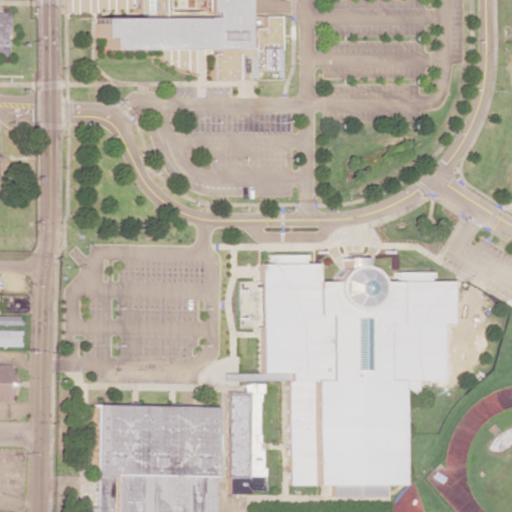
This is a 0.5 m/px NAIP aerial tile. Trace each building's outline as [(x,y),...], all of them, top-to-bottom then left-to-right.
[(235,54),(235,80),(209,80),(209,53),(216,53),(216,49),(101,49),(101,37),(92,37),(92,18),(137,18),(137,12),(131,12),(131,0),(161,0),(161,12),(196,12),(196,0),(235,0),(235,36),(235,48),(250,48),(250,43),(250,28),(256,28),(260,28),(260,16),(276,16),(276,28),(276,43),(256,43),(256,53),(251,53),(251,54),(235,54)] [(0,55),(0,12),(8,13),(7,29),(5,29),(4,42),(6,42),(6,56),(0,55)] [(275,16),(260,16),(260,28),(249,28),(249,61),(236,61),(236,80),(275,80),(275,16)] [(331,281),(333,277),(337,271),(342,267),(342,257),(360,257),(361,267),(367,271),(370,275),(373,281),(393,281),(393,277),(391,277),(391,272),(427,272),(427,277),(425,277),(425,281),(447,281),(447,324),(437,325),(437,381),(414,381),(415,397),(395,397),(396,485),(378,485),(378,497),(326,497),(326,485),(284,485),(284,373),(256,373),(255,263),(268,263),(268,260),(266,260),(266,254),(302,254),(302,260),(300,260),(300,263),(312,263),(312,281),(331,281)] [(24,314),(0,314),(0,296),(24,296),(24,314)] [(0,315),(16,315),(16,325),(0,325),(0,315)] [(0,329),(19,329),(18,346),(0,346),(0,329)] [(0,400),(7,401),(8,364),(0,363),(0,400)] [(257,393),(256,449),(259,449),(258,468),(262,468),(261,490),(246,490),(246,494),(225,493),(226,478),(224,478),(225,392),(252,392),(252,383),(259,383),(259,393),(257,393)] [(84,511),(84,507),(92,507),(93,477),(90,477),(91,404),(211,406),(210,479),(207,479),(206,511),(84,511)]
